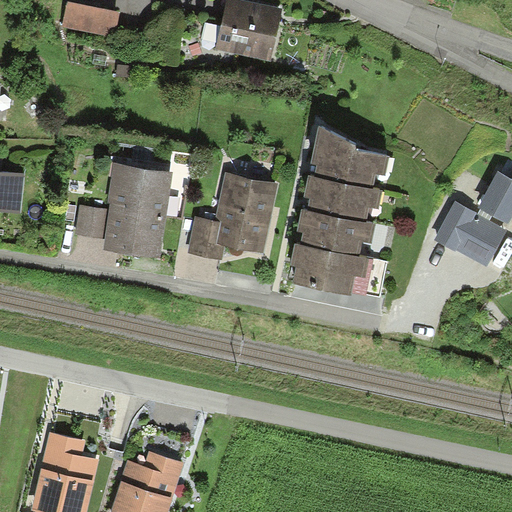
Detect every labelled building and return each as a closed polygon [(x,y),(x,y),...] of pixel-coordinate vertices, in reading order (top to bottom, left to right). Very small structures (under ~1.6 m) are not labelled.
[(122,10),(69,0),(68,0),(63,28),(117,38),(122,10)] [(282,13),(229,1),(219,51),(271,63),(282,13)] [(319,147),(313,176),(376,188),(379,174),(387,175),(391,156),(357,150),(358,145),(322,127),(319,147)] [(162,258),(175,173),(113,163),(106,207),(79,203),(74,236),(107,241),(105,250),(162,258)] [(30,171),(0,167),(0,215),(26,218),(30,171)] [(265,255),(279,185),(227,174),(217,223),(199,219),(191,254),(223,261),(226,247),(265,255)] [(511,221),(511,181),(499,174),(478,214),(507,230),(511,221)] [(384,190),(376,188),(313,176),(312,181),(306,208),(368,221),(371,207),(380,209),(384,190)] [(507,230),(478,214),(457,203),(436,241),(486,268),(507,230)] [(377,223),(368,221),(306,208),(304,215),(298,243),(362,256),(365,242),(373,243),(377,223)] [(388,261),(362,256),(298,243),(297,249),(293,266),(301,268),(298,285),(353,296),(354,291),(381,297),(388,261)] [(89,439),(49,430),(32,507),(56,511),(89,511),(101,457),(85,454),(89,439)] [(141,464),(124,461),(113,511),(167,511),(179,457),(144,450),(141,464)]
